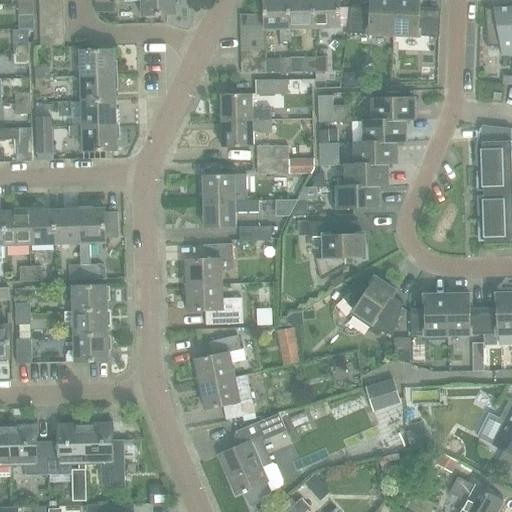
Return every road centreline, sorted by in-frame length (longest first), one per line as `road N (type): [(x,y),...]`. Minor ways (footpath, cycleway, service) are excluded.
road 1 (residential): [(511,266),(436,266),(406,240),(453,107),(457,0)]
road 2 (residential): [(151,386),(129,240),(143,182)]
road 3 (residential): [(143,182),(227,0)]
road 4 (residential): [(0,391),(151,386)]
road 5 (residential): [(143,182),(0,182)]
road 6 (residential): [(202,511),(151,386)]
